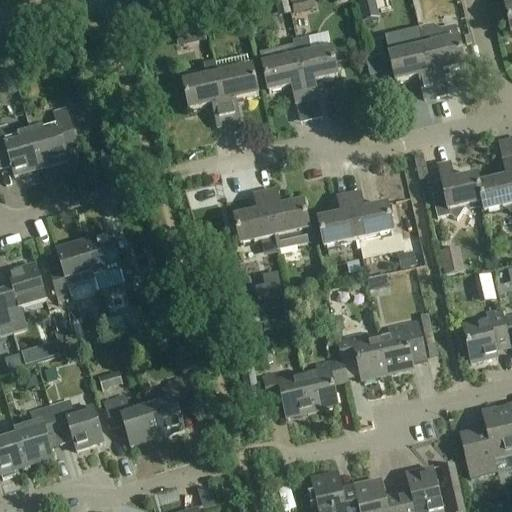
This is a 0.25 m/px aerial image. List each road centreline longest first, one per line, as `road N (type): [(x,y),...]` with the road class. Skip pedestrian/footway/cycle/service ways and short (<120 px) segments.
road 1 (residential): [(190,173),(314,145),(345,157),(404,144),(503,120),(503,101)]
road 2 (residential): [(511,385),(396,410),(372,438),(284,458)]
road 3 (residential): [(0,509),(50,495),(86,504),(197,472)]
